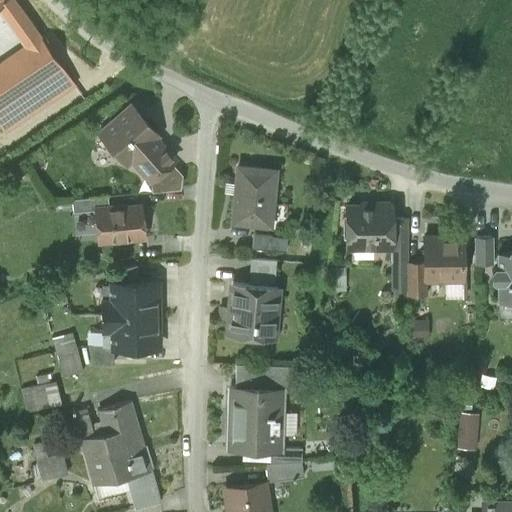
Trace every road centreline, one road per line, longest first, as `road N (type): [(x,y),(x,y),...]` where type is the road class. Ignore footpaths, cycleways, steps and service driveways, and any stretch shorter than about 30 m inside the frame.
road 1 (residential): [(205,96),(193,264),(197,511)]
road 2 (residential): [(205,96),(438,187),(511,196)]
road 3 (residential): [(53,0),(109,50),(205,96)]
